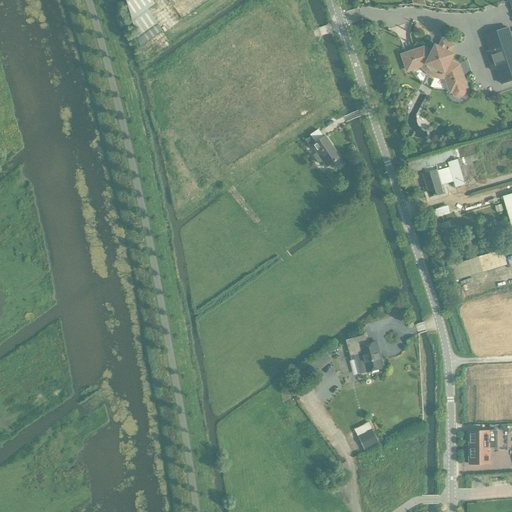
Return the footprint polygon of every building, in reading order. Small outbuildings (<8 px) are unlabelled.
[(151,0),(124,0),(139,47),(162,31),(158,25),(147,9),(154,4),(151,0)] [(497,69),(502,84),(511,80),(511,38),(508,28),(486,35),(491,50),(486,52),(493,71),(497,69)] [(457,96),(459,97),(462,96),(464,94),(465,91),(464,88),(466,87),(459,66),(450,61),(453,55),(436,47),(433,53),(424,48),(403,56),(408,71),(421,67),(419,62),(422,61),(450,75),(451,78),(447,80),(451,92),(453,91),(454,94),(457,96)] [(311,137),(305,141),(309,147),(312,146),(326,167),(339,158),(324,137),(315,143),(311,137)] [(476,144),(457,149),(460,159),(466,179),(476,174),(472,162),(481,160),(476,144)] [(457,149),(408,163),(411,173),(424,170),(424,169),(436,165),(448,162),(458,159),(460,159),(457,149)] [(425,174),(423,175),(430,198),(445,193),(456,190),(456,188),(468,184),(466,179),(460,159),(458,159),(448,162),(436,165),(424,169),(424,170),(425,174)] [(511,194),(503,197),(503,198),(504,200),(511,227),(511,194)] [(451,281),(504,266),(500,252),(447,268),(451,281)] [(365,335),(347,340),(351,357),(352,360),(356,359),(359,374),(367,372),(384,368),(377,342),(368,345),(365,335)] [(306,377),(302,371),(294,377),(299,383),(306,377)] [(369,422),(354,429),(357,436),(360,443),(364,450),(379,443),(376,435),(369,422)] [(483,432),(468,432),(469,454),(470,465),(484,465),(484,448),(498,448),(498,431),(483,432)]
